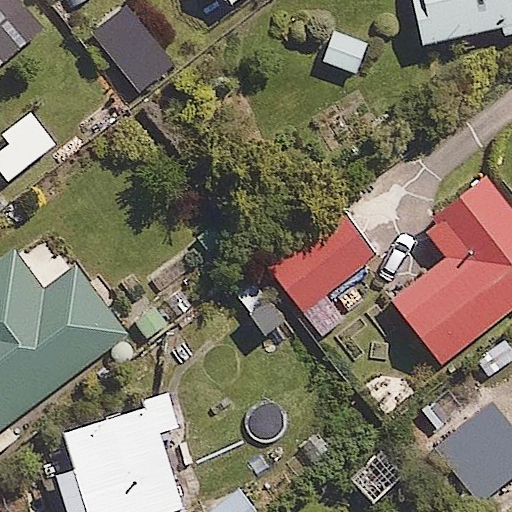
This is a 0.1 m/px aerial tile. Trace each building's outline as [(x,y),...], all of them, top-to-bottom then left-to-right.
[(511,34),(511,0),(409,0),(420,46),(499,29),(501,37),(511,34)] [(364,42),(330,34),(323,65),(357,73),(364,42)] [(52,146),(28,115),(0,138),(0,176),(5,183),(52,146)] [(511,308),(511,214),(485,179),(421,228),(446,260),(390,303),(438,366),(511,308)] [(372,258),(339,216),(267,272),(300,314),(372,258)] [(42,293),(11,253),(0,261),(0,429),(125,335),(75,268),(42,293)] [(257,284),(237,296),(261,337),(281,325),(257,284)] [(178,426),(168,397),(59,435),(73,475),(52,482),(62,511),(173,511),(180,510),(154,435),(178,426)] [(511,477),(511,437),(489,407),(434,451),(477,505),(511,477)] [(250,511),(235,493),(211,511),(250,511)]
